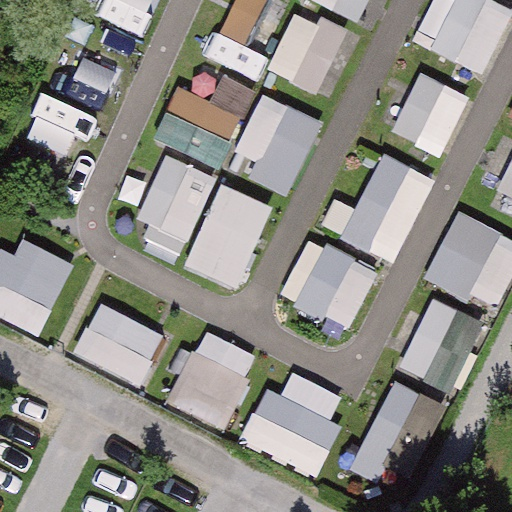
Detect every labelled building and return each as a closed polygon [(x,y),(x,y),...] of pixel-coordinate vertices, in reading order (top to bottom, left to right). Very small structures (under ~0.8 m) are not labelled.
[(113,0),(107,16),(152,35),(166,0),(113,0)] [(271,56),(297,0),(242,0),(226,35),(271,56)] [(323,0),(367,19),(375,0),(323,0)] [(487,73),(511,19),(511,1),(509,0),(461,0),(438,50),(487,73)] [(279,78),(332,92),(350,25),(296,11),(279,78)] [(53,126),(99,143),(127,71),(81,53),(53,126)] [(451,154),(476,93),(425,71),(400,132),(451,154)] [(511,192),(511,127),(484,179),(511,192)] [(400,261),(442,179),(389,152),(347,234),(400,261)] [(140,231),(186,253),(222,176),(176,155),(140,231)] [(195,269),(249,286),(276,204),(221,186),(195,269)] [(432,274),(505,307),(511,291),(511,232),(462,210),(432,274)] [(356,330),(386,271),(316,235),(285,295),(356,330)] [(0,272),(0,313),(45,333),(75,265),(15,238),(0,272)] [(440,379),(469,309),(437,296),(407,365),(440,379)] [(142,382),(168,335),(109,303),(83,350),(142,382)] [(208,327),(175,402),(231,427),(264,352),(208,327)] [(285,364),(250,444),(321,476),(357,396),(285,364)] [(404,378),(355,464),(382,479),(392,462),(417,477),(457,408),(404,378)]
